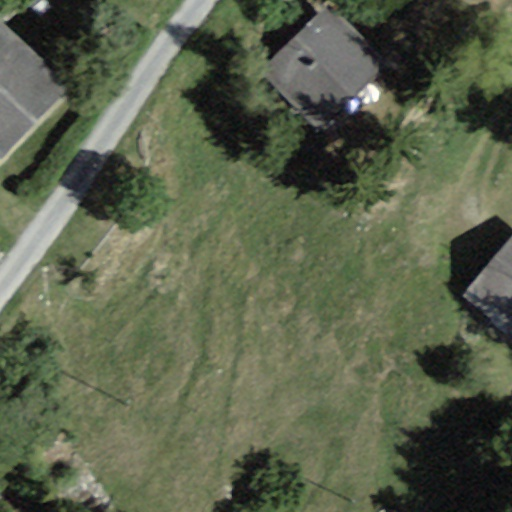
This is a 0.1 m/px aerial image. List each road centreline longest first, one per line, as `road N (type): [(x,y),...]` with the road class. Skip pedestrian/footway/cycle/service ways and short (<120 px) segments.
road 1 (track): [(205,0),(167,39),(0,285)]
road 2 (track): [(511,103),(467,193),(472,236)]
